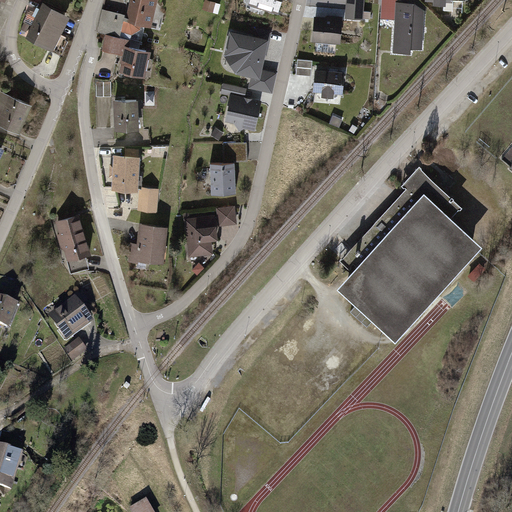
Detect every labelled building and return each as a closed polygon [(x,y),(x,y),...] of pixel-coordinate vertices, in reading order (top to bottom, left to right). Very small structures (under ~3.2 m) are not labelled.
[(155,0),(132,0),(128,21),(122,20),(119,35),(137,39),(140,26),(149,28),(155,0)] [(283,0),(247,0),(246,5),(280,14),(283,0)] [(365,0),(347,0),(346,18),(364,19),(365,0)] [(428,7),(395,2),(388,53),(409,56),(410,49),(421,51),(428,7)] [(66,18),(39,6),(18,51),(45,64),(66,18)] [(122,14),(102,10),(98,31),(118,34),(122,14)] [(344,19),(319,15),(315,41),(340,45),(344,19)] [(267,53),(272,31),(257,28),(255,37),(267,40),(264,52),(267,53)] [(255,37),(232,32),(226,54),(236,56),(240,61),(237,70),(254,74),(259,75),(260,69),(264,52),(267,40),(255,37)] [(125,43),(104,37),(100,51),(120,58),(125,43)] [(149,53),(127,46),(119,71),(142,78),(149,53)] [(312,61),(297,59),(295,74),(309,77),(312,61)] [(344,72),(316,67),(311,94),(339,99),(344,72)] [(251,86),(274,91),(278,73),(260,69),(259,75),(254,74),(251,86)] [(245,86),(223,81),(221,91),(243,96),(245,86)] [(110,82),(97,82),(97,97),(110,97),(110,82)] [(0,125),(18,132),(29,104),(0,92),(0,125)] [(260,102),(234,96),(229,119),(255,125),(260,102)] [(116,99),(117,128),(138,127),(137,99),(116,99)] [(246,143),(223,144),(223,160),(246,160),(246,143)] [(140,157),(115,155),(112,188),(137,190),(140,157)] [(234,161),(208,163),(210,194),(236,192),(234,161)] [(344,268),(327,286),(385,339),(474,242),(447,217),(458,205),(418,169),(335,260),(344,268)] [(160,210),(160,186),(140,186),(140,210),(160,210)] [(237,222),(234,203),(216,206),(219,224),(237,222)] [(79,210),(51,218),(63,262),(67,260),(83,256),(91,255),(79,210)] [(191,229),(188,229),(191,254),(211,251),(210,238),(214,237),(212,228),(215,227),(213,216),(190,219),(191,229)] [(167,227),(141,224),(138,245),(132,244),(130,262),(140,264),(141,254),(163,257),(167,227)] [(67,260),(70,273),(86,269),(83,256),(67,260)] [(72,292),(42,317),(63,342),(93,318),(72,292)] [(17,304),(0,297),(0,327),(7,330),(17,304)] [(85,351),(76,339),(63,350),(72,362),(85,351)] [(16,453),(0,448),(0,485),(7,488),(16,453)] [(152,511),(145,501),(131,510),(131,511),(152,511)]
